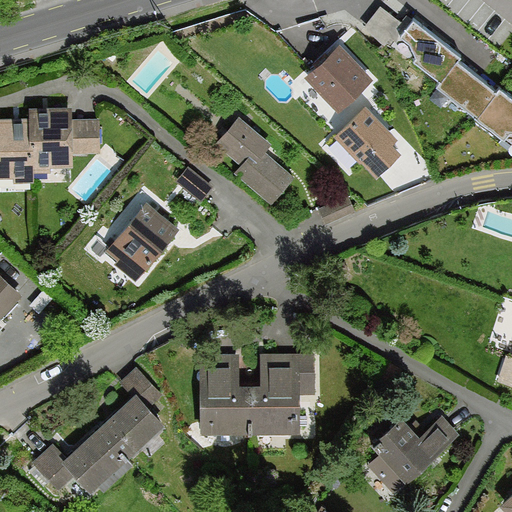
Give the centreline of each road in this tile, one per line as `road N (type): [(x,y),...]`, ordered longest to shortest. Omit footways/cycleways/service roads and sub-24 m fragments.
road 1 (residential): [(0,406),(356,229),(462,188),(511,180)]
road 2 (primary): [(0,39),(131,0)]
